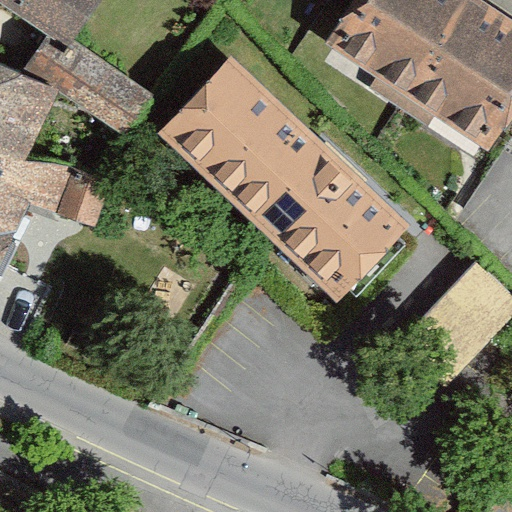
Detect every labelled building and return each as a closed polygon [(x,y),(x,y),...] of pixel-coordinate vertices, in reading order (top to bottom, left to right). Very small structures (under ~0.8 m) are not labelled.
[(0,0),(0,16),(58,54),(93,0),(0,0)] [(511,104),(511,28),(468,0),(345,0),(314,47),(480,154),(511,104)] [(56,66),(34,51),(16,77),(45,97),(113,145),(144,101),(69,48),(56,66)] [(229,62),(158,134),(335,308),(410,231),(229,62)] [(45,97),(0,77),(0,248),(17,213),(85,240),(100,193),(20,153),(45,97)] [(511,320),(511,299),(476,268),(404,347),(443,383),(511,320)]
